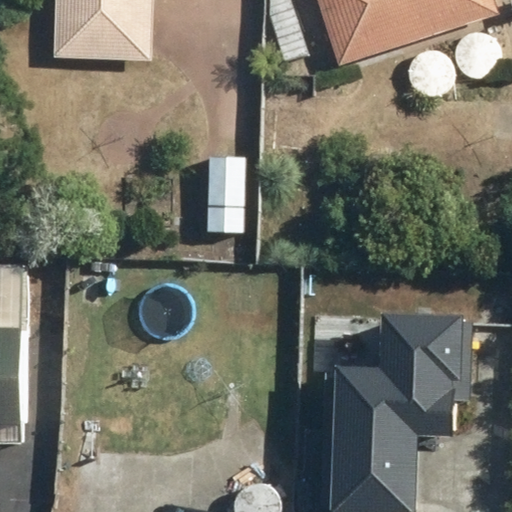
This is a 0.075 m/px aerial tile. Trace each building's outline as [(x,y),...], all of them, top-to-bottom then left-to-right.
[(63,0),(62,59),(164,63),(166,0),(63,0)] [(257,0),(281,62),(302,54),(282,0),(257,0)] [(310,0),(332,66),(493,14),(488,0),(310,0)] [(214,158),(212,233),(253,235),(255,159),(214,158)] [(333,511),(375,511),(414,511),(417,435),(453,436),(454,400),(470,400),(472,321),(463,320),(463,316),(381,313),(379,368),(338,366),(333,511)] [(0,327),(0,430),(37,431),(38,328),(0,327)]
